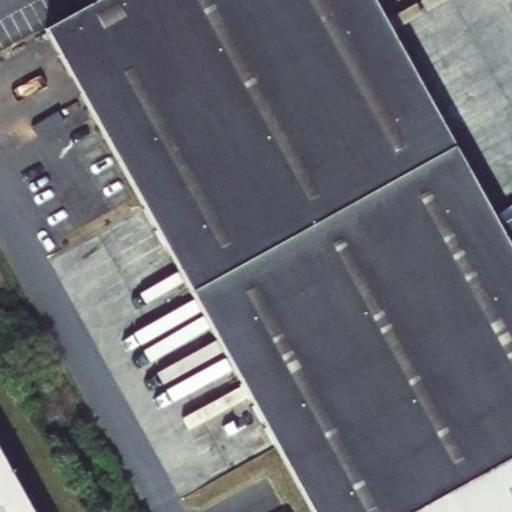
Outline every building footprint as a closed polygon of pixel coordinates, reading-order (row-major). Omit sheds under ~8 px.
[(107,0),(54,30),(320,511),(413,511),(511,458),(511,259),(496,230),(401,54),(277,144),(196,0),(107,0)] [(196,0),(277,144),(401,54),(370,0),(196,0)] [(511,220),(496,230),(511,259),(511,220)] [(511,511),(511,458),(413,511),(511,511)] [(29,511),(0,459),(0,511),(29,511)]
